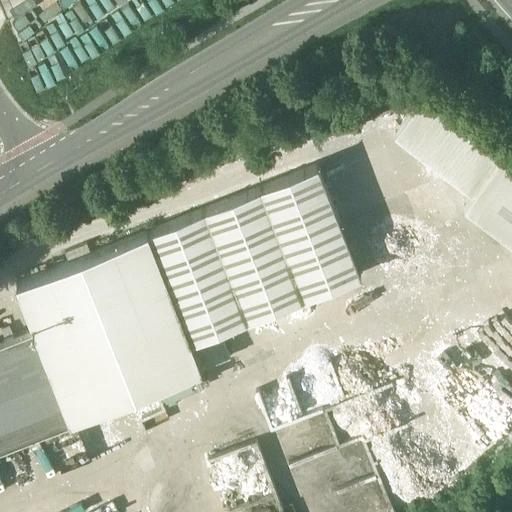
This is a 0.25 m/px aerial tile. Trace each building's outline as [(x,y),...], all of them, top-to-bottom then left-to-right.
[(502,156),(422,96),(396,131),(474,192),(502,156)] [(511,163),(502,156),(474,192),(464,205),(511,240),(511,163)] [(318,162),(147,229),(191,340),(362,273),(318,162)] [(135,193),(125,197),(128,205),(138,201),(135,193)] [(147,229),(17,280),(34,325),(35,325),(71,419),(202,368),(191,340),(147,229)] [(34,325),(0,338),(0,446),(71,419),(35,325),(34,325)] [(347,408),(329,411),(333,442),(351,439),(347,408)]
